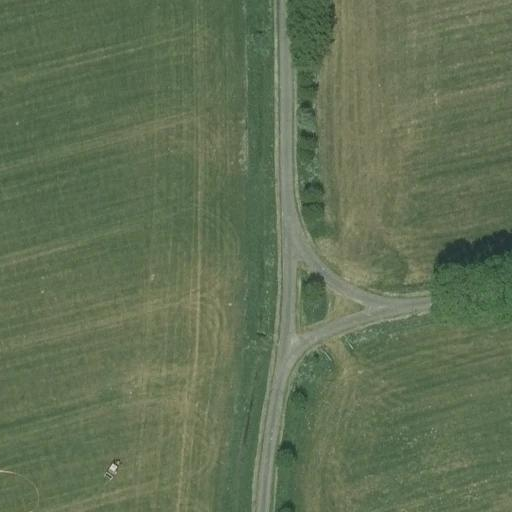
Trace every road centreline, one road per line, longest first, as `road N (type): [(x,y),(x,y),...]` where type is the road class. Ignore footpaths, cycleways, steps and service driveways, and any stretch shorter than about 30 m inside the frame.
road 1 (unclassified): [(289,225),(283,0)]
road 2 (unclassified): [(283,360),(261,511)]
road 3 (unclassified): [(399,306),(333,284),(289,225)]
road 4 (unclassified): [(289,225),(283,360)]
road 5 (unclassified): [(283,360),(335,327),(399,306)]
